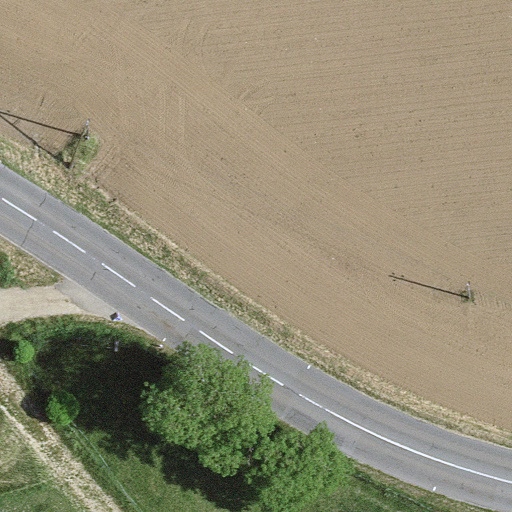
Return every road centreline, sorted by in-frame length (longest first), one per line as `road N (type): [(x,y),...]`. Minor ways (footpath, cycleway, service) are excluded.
road 1 (secondary): [(511,390),(365,359),(0,193)]
road 2 (track): [(105,511),(0,361)]
